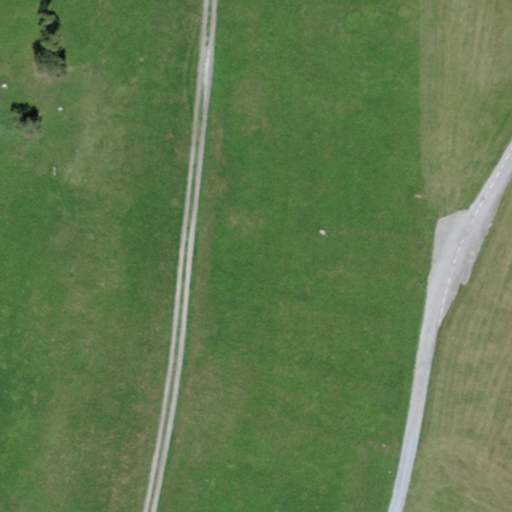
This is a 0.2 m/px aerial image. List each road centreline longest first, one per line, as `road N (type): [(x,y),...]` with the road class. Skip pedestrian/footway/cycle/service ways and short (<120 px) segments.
road 1 (primary): [(199,0),(149,403),(124,511)]
road 2 (track): [(206,0),(168,386),(144,511)]
road 3 (track): [(389,511),(439,314),(511,160)]
